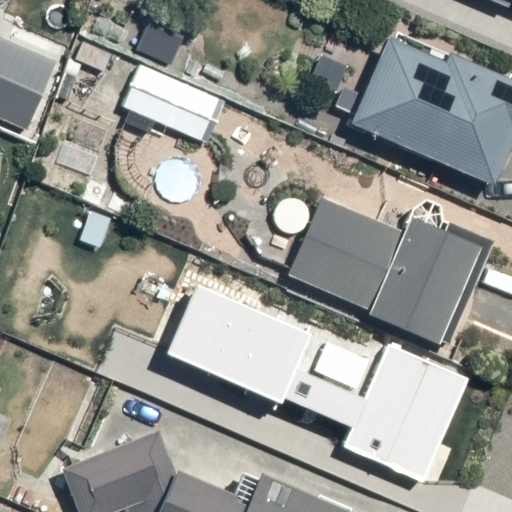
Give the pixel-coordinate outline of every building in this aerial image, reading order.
[(146,0),(104,0),(76,59),(111,75),(146,0)] [(435,60),(379,36),(343,122),(487,182),(507,134),(511,135),(511,81),(439,51),(435,60)] [(53,62),(0,39),(0,123),(22,133),(53,62)] [(202,141),(219,99),(134,65),(117,107),(202,141)] [(471,244),(400,215),(394,229),(315,197),(284,273),(364,306),(361,313),(431,341),(471,244)] [(261,399),(222,383),(211,409),(249,425),(261,399)] [(300,421),(272,408),(264,427),(292,440),(300,421)] [(347,511),(251,470),(238,501),(166,469),(153,430),(56,469),(72,511),(106,511),(119,507),(120,511),(347,511)]
